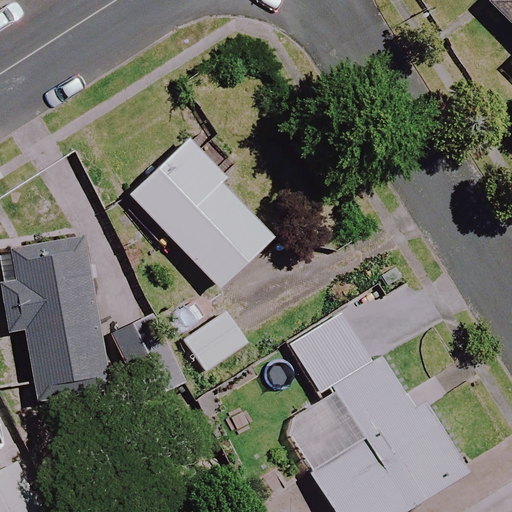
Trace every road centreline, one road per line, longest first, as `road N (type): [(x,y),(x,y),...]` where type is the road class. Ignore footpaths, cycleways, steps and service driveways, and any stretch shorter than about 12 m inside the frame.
road 1 (residential): [(334,0),(511,293)]
road 2 (residential): [(0,74),(117,0)]
